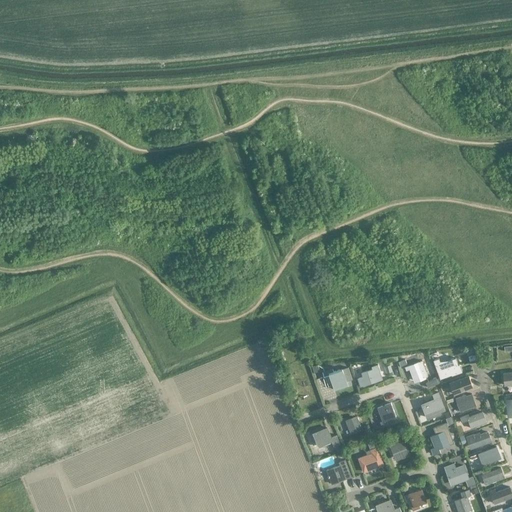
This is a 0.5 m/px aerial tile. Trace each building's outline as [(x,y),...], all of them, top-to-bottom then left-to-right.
[(439,358),(433,360),(440,379),(451,375),(452,375),(461,372),(462,372),(459,364),(458,365),(457,362),(455,358),(449,360),(440,361),(439,358)] [(420,367),(425,365),(423,361),(411,365),(416,380),(424,377),(420,367)] [(363,376),(357,378),(360,386),(382,379),(378,364),(372,366),(373,369),(361,372),(363,376)] [(347,386),(345,381),(345,380),(351,378),(346,367),(341,369),(332,372),(331,369),(321,373),(322,377),(327,375),(333,390),(338,388),(339,388),(347,386)] [(511,372),(503,373),(504,385),(511,384),(511,372)] [(468,376),(450,383),(454,394),(473,386),(468,376)] [(459,396),(456,397),(460,412),(476,406),(472,394),(460,398),(459,396)] [(433,416),(445,411),(440,397),(422,404),(424,409),(430,407),(433,416)] [(387,419),(396,415),(391,403),(379,408),(383,420),(381,421),(383,426),(389,424),(387,419)] [(468,414),(460,417),(462,422),(468,420),(471,428),(486,422),(482,412),(469,417),(468,414)] [(350,434),(362,430),(357,416),(345,421),(350,434)] [(436,434),(432,435),(436,447),(433,448),(435,454),(440,452),(438,448),(450,444),(453,442),(446,422),(433,427),(436,434)] [(319,445),(332,440),(327,427),(314,432),(319,445)] [(471,435),(467,437),(464,438),(465,442),(468,441),(469,444),(474,442),(475,447),(491,441),(488,432),(472,438),(471,435)] [(394,456),(408,451),(402,436),(397,438),(398,440),(390,444),(394,456)] [(370,448),(379,445),(377,438),(367,442),(370,448)] [(478,457),(480,456),(481,456),(484,463),(499,458),(495,447),(477,454),(478,457)] [(364,473),(383,466),(376,449),(370,451),(372,454),(359,459),(364,473)] [(344,472),(349,470),(345,460),(339,463),(340,467),(328,472),(332,484),(346,478),(344,472)] [(456,484),(469,478),(464,465),(447,472),(450,480),(454,478),(456,484)] [(482,470),(487,484),(504,478),(500,467),(490,471),(489,468),(482,470)] [(495,489),(490,491),(495,503),(511,496),(511,492),(510,487),(496,492),(495,489)] [(420,503),(428,501),(423,489),(409,493),(414,506),(412,507),(413,511),(422,508),(420,503)] [(454,500),(458,511),(462,511),(471,509),(467,496),(471,494),(469,489),(461,492),(462,497),(454,500)] [(402,511),(400,507),(393,510),(390,500),(377,505),(379,511),(402,511)]
